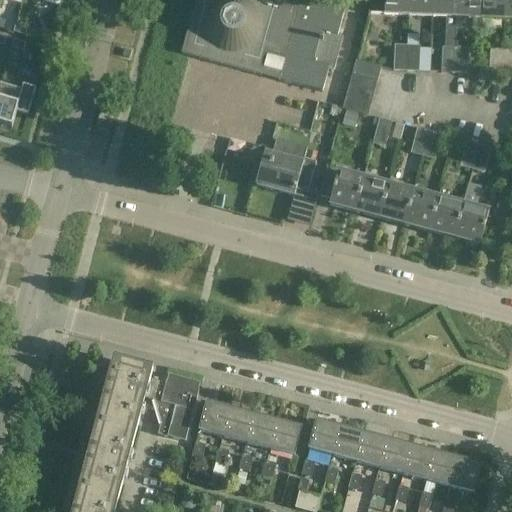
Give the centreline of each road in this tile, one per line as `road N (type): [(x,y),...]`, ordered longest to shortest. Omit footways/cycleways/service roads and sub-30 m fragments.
road 1 (residential): [(26,304),(511,435)]
road 2 (residential): [(511,315),(57,195)]
road 3 (residential): [(57,195),(110,0)]
